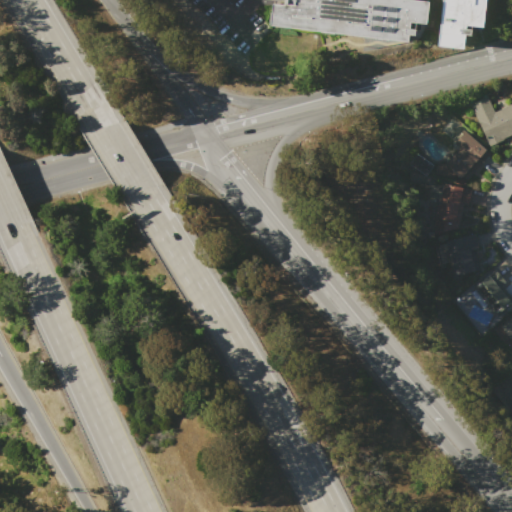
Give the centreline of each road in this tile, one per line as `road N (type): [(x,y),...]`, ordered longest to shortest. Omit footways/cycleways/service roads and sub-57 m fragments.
road 1 (motorway): [(327,511),(139,189)]
road 2 (secondary): [(299,259),(511,511)]
road 3 (motorway): [(10,226),(140,511)]
road 4 (motorway): [(335,103),(265,105),(222,95),(177,72),(118,14)]
road 5 (secondary): [(299,259),(273,198),(284,145),(317,118),(392,88)]
road 6 (secondary): [(209,138),(0,192)]
road 7 (motorway): [(0,356),(89,511)]
road 8 (motorway): [(209,138),(118,14)]
road 9 (secondary): [(209,138),(299,259)]
road 10 (motorway): [(101,126),(24,0)]
road 11 (secondary): [(335,103),(209,138)]
road 12 (secondary): [(511,56),(392,88)]
